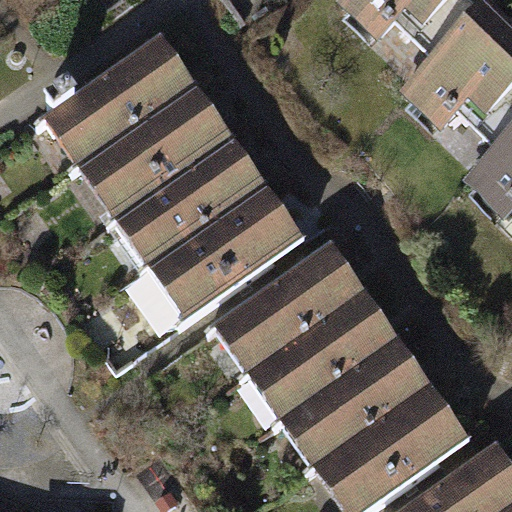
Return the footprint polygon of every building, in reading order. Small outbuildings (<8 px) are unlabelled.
[(470,0),(355,0),(336,22),(401,78),(470,0)] [(511,109),(511,39),(485,17),(407,112),(469,162),(511,109)] [(157,38),(34,121),(177,332),(300,250),(275,213),(242,164),(206,112),(172,61),(157,38)] [(511,148),(460,204),(511,252),(511,148)] [(331,249),(207,336),(330,511),(380,511),(471,448),(449,416),(415,367),(380,319),(348,273),(331,249)] [(511,511),(511,471),(498,451),(408,511),(511,511)]
